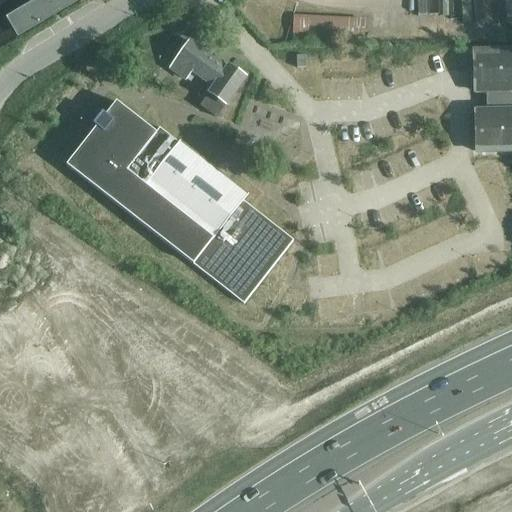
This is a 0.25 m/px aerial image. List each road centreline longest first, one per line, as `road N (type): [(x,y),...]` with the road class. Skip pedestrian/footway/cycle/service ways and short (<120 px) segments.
road 1 (primary): [(511,364),(355,442),(244,511)]
road 2 (primary): [(369,511),(511,431)]
road 3 (unclassified): [(0,86),(136,0)]
